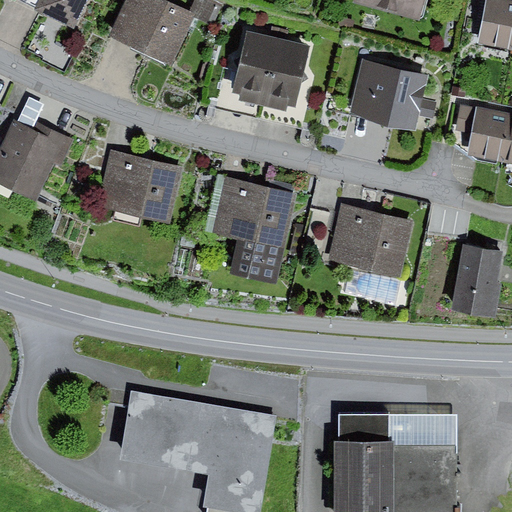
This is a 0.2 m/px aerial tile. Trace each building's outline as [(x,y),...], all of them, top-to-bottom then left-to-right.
[(89,0),(43,0),(42,5),(80,23),(89,0)] [(190,10),(168,0),(124,0),(109,34),(171,64),(196,13),(190,10)] [(206,0),(194,0),(190,10),(196,13),(215,22),(222,7),(206,0)] [(511,0),(488,0),(483,36),(511,40),(511,0)] [(238,66),(232,90),(239,91),(237,98),(264,104),(279,36),(246,28),(241,51),(230,56),(238,66)] [(310,44),(279,36),(264,104),(286,110),(288,103),(296,105),(301,80),(308,76),(304,69),(310,44)] [(434,70),(365,54),(353,110),(421,125),(434,70)] [(511,160),(511,108),(461,98),(455,125),(475,129),(470,152),(511,160)] [(60,109),(57,116),(33,106),(12,153),(60,174),(74,141),(79,144),(89,121),(60,109)] [(184,168),(111,150),(98,204),(171,222),(184,168)] [(296,190),(226,174),(213,232),(239,238),(232,270),(277,280),(296,190)] [(412,221),(342,204),(330,256),(399,273),(412,221)] [(496,314),(502,281),(496,280),(501,250),(464,244),(453,306),(496,314)] [(222,511),(266,511),(284,411),(134,386),(122,459),(213,475),(207,509),(222,511)] [(456,511),(455,445),(399,446),(399,412),(340,413),(341,511),(456,511)]
